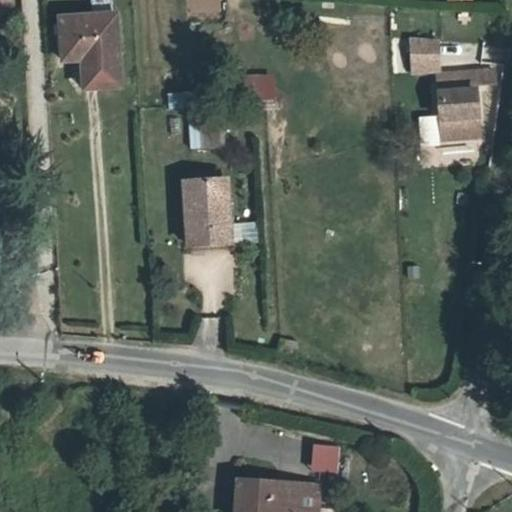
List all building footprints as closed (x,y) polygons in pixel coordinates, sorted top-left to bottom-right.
[(95,59),(98,89),(119,87),(113,14),(60,18),(63,60),(81,59),(95,59)] [(95,59),(81,59),(83,90),(98,89),(95,59)] [(440,80),(444,140),(483,137),(479,83),(499,82),(498,59),(421,65),(423,81),(440,80)] [(275,106),(274,73),(243,73),(244,107),(275,106)] [(166,92),(167,109),(194,107),(193,90),(166,92)] [(188,148),(219,146),(217,112),(187,114),(188,148)] [(226,178),(183,182),(187,247),(231,244),(226,178)] [(256,244),(256,222),(233,222),(233,244),(256,244)] [(297,346),(279,342),(275,359),(293,362),(297,346)] [(336,471),(339,445),(312,441),(308,468),(336,471)] [(246,511),(304,511),(305,508),(329,510),(330,475),(249,472),(246,511)]
